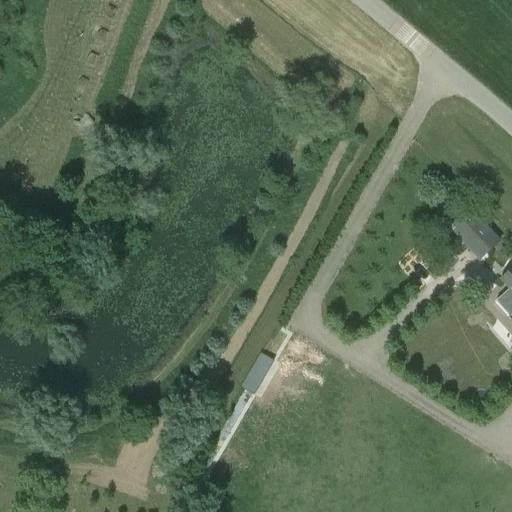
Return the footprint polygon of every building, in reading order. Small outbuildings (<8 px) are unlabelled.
[(108,11),(107,17),(114,19),(117,7),(110,5),(108,11)] [(100,33),(99,39),(106,41),(109,30),(103,28),(100,33)] [(90,59),(89,65),(96,67),(99,55),(93,53),(90,59)] [(81,84),(81,91),(87,92),(91,81),(84,79),(81,84)] [(87,114),(81,112),(78,119),(71,117),(68,125),(75,128),(73,135),(78,137),(91,135),(95,123),(87,114)] [(450,229),(478,261),(499,242),(471,210),(450,229)] [(494,283),(511,302),(511,313),(506,319),(511,325),(511,272),(510,270),(494,283)] [(273,361),(260,354),(253,368),(265,375),(273,361)]
